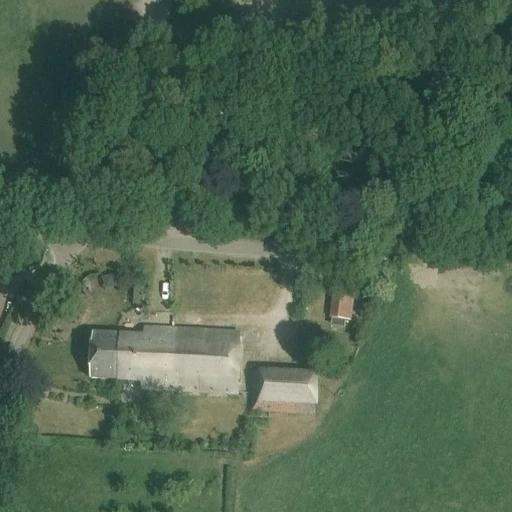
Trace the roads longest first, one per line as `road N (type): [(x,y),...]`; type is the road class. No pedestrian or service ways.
road 1 (unclassified): [(185,241),(290,250),(347,241),(511,162)]
road 2 (unclassified): [(0,391),(73,233)]
road 3 (track): [(196,158),(182,29)]
